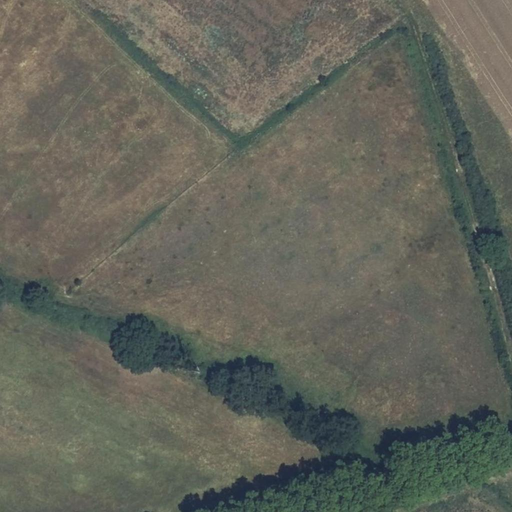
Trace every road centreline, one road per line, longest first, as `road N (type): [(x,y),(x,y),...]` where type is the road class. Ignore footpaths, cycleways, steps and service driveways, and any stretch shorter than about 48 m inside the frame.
road 1 (track): [(511,349),(420,36),(392,0)]
road 2 (secondary): [(511,441),(279,511)]
